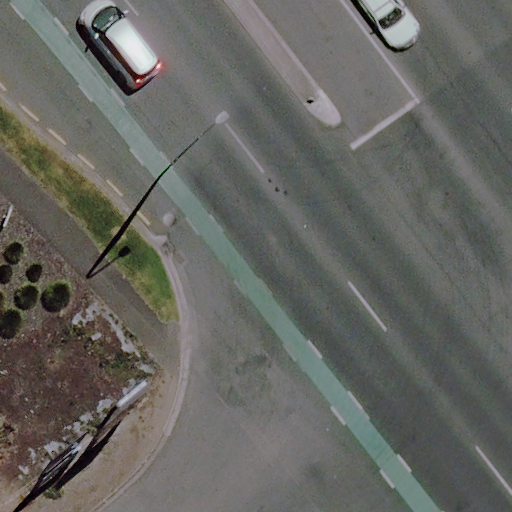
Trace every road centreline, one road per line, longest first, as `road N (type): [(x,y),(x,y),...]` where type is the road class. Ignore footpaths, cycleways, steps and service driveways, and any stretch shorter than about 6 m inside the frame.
road 1 (secondary): [(511,490),(127,0)]
road 2 (secondary): [(426,0),(511,111)]
